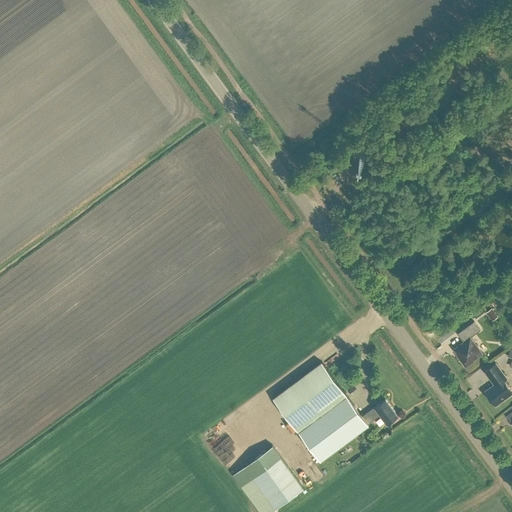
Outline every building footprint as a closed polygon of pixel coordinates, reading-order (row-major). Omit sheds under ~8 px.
[(496,314),(493,309),(492,307),(486,312),(491,318),(496,314)] [(459,358),(466,367),(474,360),(473,360),(483,353),(471,337),(481,329),(474,321),(458,333),(464,341),(454,349),(460,357),(459,358)] [(299,431),(347,396),(322,361),(274,397),(299,431)] [(485,390),(496,405),(511,393),(511,390),(504,380),(507,378),(496,363),(485,371),(494,384),(485,390)] [(321,460),(369,424),(368,423),(381,414),(388,423),(398,415),(386,398),(362,416),(347,396),(299,431),(321,460)] [(270,511),(304,487),(273,444),(233,474),(261,511),(270,511)]
